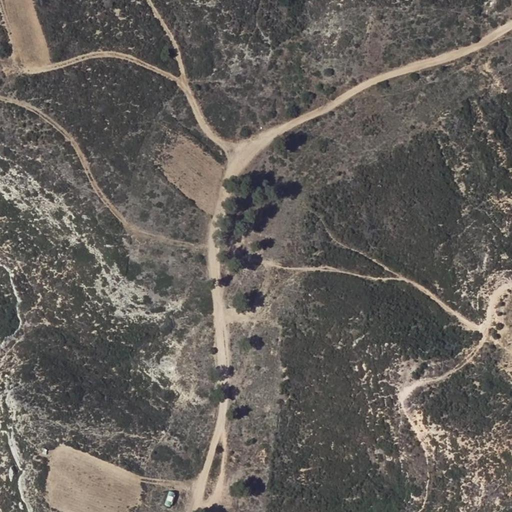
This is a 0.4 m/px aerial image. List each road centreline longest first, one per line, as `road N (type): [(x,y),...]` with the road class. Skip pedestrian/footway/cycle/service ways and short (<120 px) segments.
road 1 (track): [(225,465),(218,417),(226,356),(213,252),(216,213),(238,154),(398,68),(469,50),(511,19)]
road 2 (track): [(511,282),(490,297),(479,337),(458,363),(402,394),(425,473),(420,489),(393,511)]
road 3 (track): [(213,252),(406,274),(481,331)]
